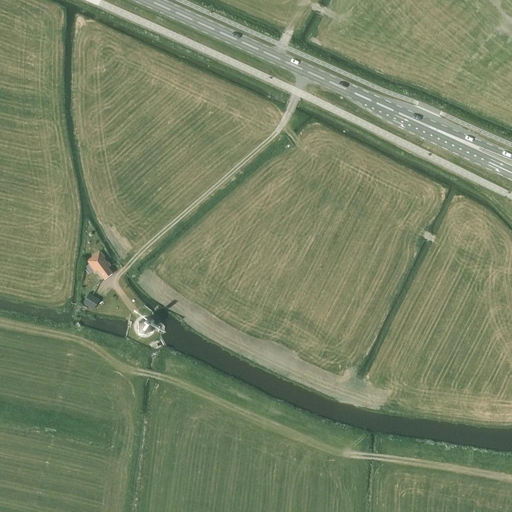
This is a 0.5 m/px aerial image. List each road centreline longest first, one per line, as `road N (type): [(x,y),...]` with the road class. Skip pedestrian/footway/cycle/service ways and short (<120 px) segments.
road 1 (primary): [(306,71),(150,0)]
road 2 (primary): [(436,129),(306,71)]
